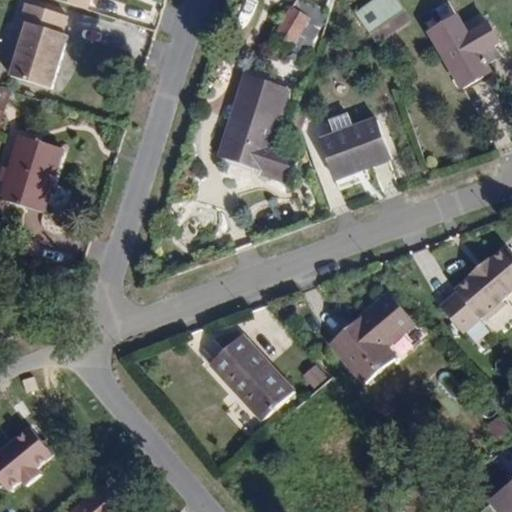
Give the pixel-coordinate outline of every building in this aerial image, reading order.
[(65,0),(96,10),(99,0),(65,0)] [(308,20),(313,2),(306,0),(289,0),(277,39),(306,47),(314,22),(308,20)] [(406,9),(398,0),(367,0),(358,7),(376,32),(406,9)] [(425,14),(432,26),(455,14),(448,1),(425,14)] [(22,74),(61,86),(77,35),(72,33),(78,17),(39,4),(33,22),(39,24),(22,74)] [(493,50),(474,11),(455,20),(461,33),(439,42),(460,91),(493,77),(482,54),(493,50)] [(252,70),(241,106),(282,119),(294,84),(252,70)] [(0,125),(12,91),(0,87),(0,125)] [(282,119),(241,106),(226,155),(296,177),(305,150),(275,141),(282,119)] [(394,150),(379,114),(323,134),(337,174),(394,150)] [(53,216),(75,148),(34,136),(12,203),(53,216)] [(445,316),(464,336),(511,297),(511,257),(503,247),(456,285),(463,300),(445,316)] [(389,349),(415,324),(386,293),(334,348),(374,387),(400,360),(389,349)] [(286,407),(316,383),(265,321),(235,348),(255,375),(259,374),(286,407)] [(39,390),(35,376),(23,380),(27,393),(39,390)] [(51,458),(27,429),(0,451),(0,478),(10,491),(19,484),(28,494),(44,481),(35,471),(51,458)] [(105,511),(115,511),(146,491),(129,466),(92,493),(105,511)] [(511,511),(511,482),(493,497),(504,511),(511,511)]
